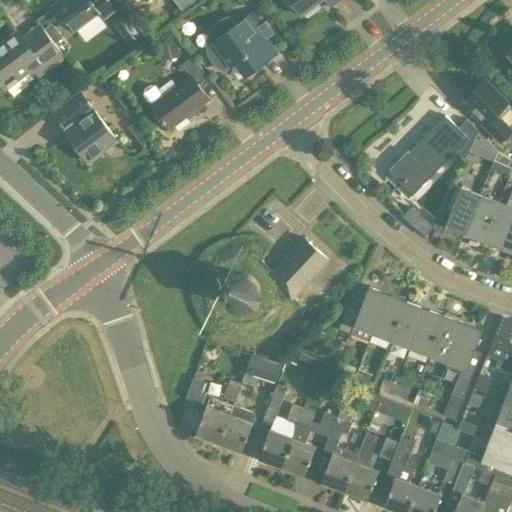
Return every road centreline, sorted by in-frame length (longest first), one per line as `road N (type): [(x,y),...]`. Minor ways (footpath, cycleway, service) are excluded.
road 1 (residential): [(246,511),(201,491),(166,451),(96,266)]
road 2 (residential): [(511,297),(418,259),(285,132)]
road 3 (tertiary): [(96,266),(285,132)]
road 4 (tertiary): [(285,132),(459,0)]
road 5 (residential): [(96,266),(76,233),(0,162)]
road 6 (tertiary): [(96,266),(0,345)]
